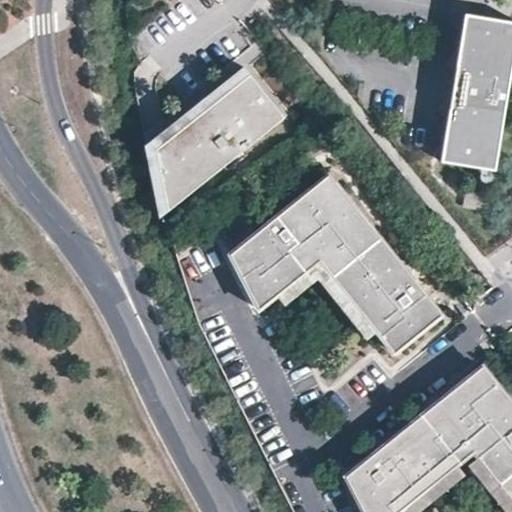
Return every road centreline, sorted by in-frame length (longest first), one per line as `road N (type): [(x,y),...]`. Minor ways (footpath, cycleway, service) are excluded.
road 1 (residential): [(150,362),(152,325),(52,88),(45,0)]
road 2 (secondary): [(150,362),(106,287),(0,146)]
road 3 (secondary): [(228,511),(150,362)]
